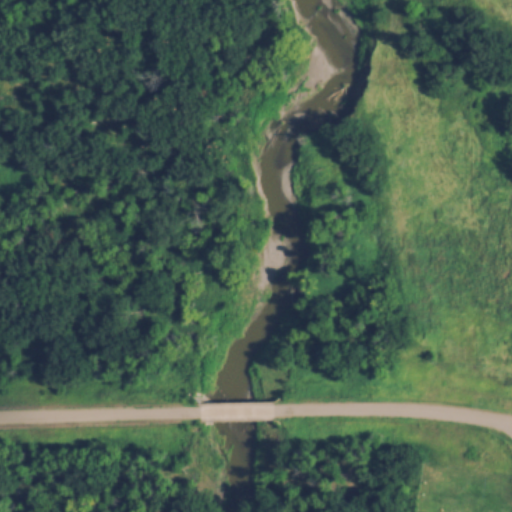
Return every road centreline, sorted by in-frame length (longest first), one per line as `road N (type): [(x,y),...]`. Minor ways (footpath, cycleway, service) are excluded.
road 1 (residential): [(305,413),(511,429)]
road 2 (residential): [(0,419),(188,415)]
